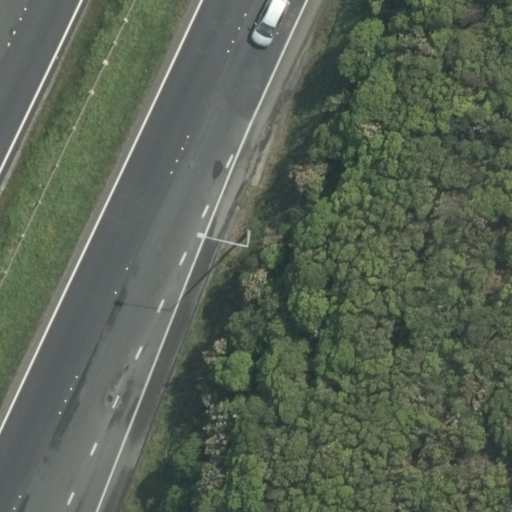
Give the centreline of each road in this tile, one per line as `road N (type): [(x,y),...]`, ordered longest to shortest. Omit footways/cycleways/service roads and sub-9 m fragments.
road 1 (motorway): [(171,175),(12,511)]
road 2 (motorway): [(171,175),(66,511)]
road 3 (motorway): [(252,0),(171,175)]
